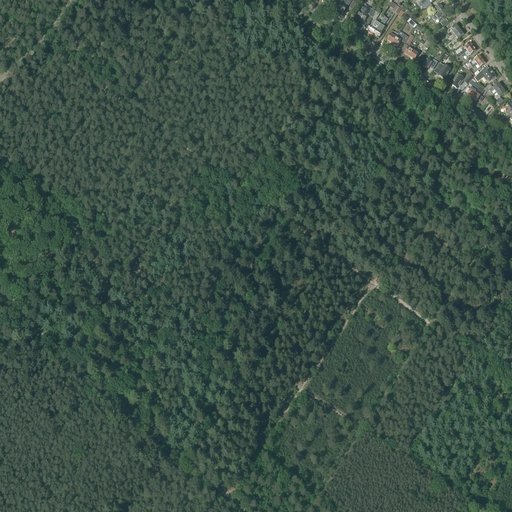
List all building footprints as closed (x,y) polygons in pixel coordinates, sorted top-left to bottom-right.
[(337,0),(337,2),(333,8),(334,8),(334,9),(335,10),(336,10),(338,11),(342,5),(344,2),(341,0),(337,0)] [(348,9),(351,12),(357,4),(353,1),(348,7),(349,8),(348,9)] [(423,9),(430,4),(428,1),(421,7),(423,9)] [(342,5),(338,11),(343,14),(347,8),(342,5)] [(438,14),(443,10),(440,5),(434,9),(438,14)] [(393,12),(397,15),(401,10),(395,6),(393,9),(394,10),(393,12)] [(364,22),(370,13),(363,8),(357,17),(364,22)] [(442,19),(447,15),(443,10),(438,14),(435,16),(432,18),(434,21),(437,19),(439,21),(442,19)] [(377,31),(373,36),(379,39),(382,33),(385,28),(383,27),(386,22),(383,21),(380,25),(377,31)] [(372,27),(368,33),(373,36),(377,31),(380,25),(377,24),(376,22),(373,27),(372,27)] [(456,25),(450,30),(454,34),(459,30),(456,25)] [(451,36),(448,39),(450,42),(456,37),(458,39),(463,35),(459,30),(454,34),(451,36)] [(391,34),(387,41),(392,44),(396,38),(398,35),(398,34),(397,34),(395,32),(394,33),(393,32),(391,34)] [(396,38),(392,44),(397,47),(401,42),(401,41),(403,43),(406,38),(403,36),(402,37),(398,34),(398,35),(396,38)] [(429,37),(426,34),(422,39),(421,41),(420,40),(419,43),(423,45),(425,41),(426,42),(429,37)] [(411,36),(405,44),(409,46),(414,38),(411,36)] [(462,47),(456,52),(458,55),(456,57),(458,59),(459,58),(461,56),(463,55),(465,53),(473,47),(470,43),(463,49),(462,47)] [(465,53),(468,57),(470,56),(476,51),(473,47),(465,53)] [(409,58),(414,51),(408,48),(404,54),(409,58)] [(414,51),(409,58),(415,61),(419,54),(420,53),(417,51),(416,53),(414,51)] [(473,64),(465,71),(467,73),(469,71),(472,68),(482,60),(480,56),(474,60),(474,61),(472,63),(473,64)] [(425,62),(423,66),(426,69),(428,70),(429,68),(433,70),(437,63),(434,61),(431,59),(430,60),(429,62),(428,61),(427,60),(425,62)] [(482,60),(472,68),(473,70),(475,68),(475,67),(477,65),(480,68),(485,64),(482,60)] [(444,67),(441,65),(440,64),(436,69),(440,72),(438,76),(444,80),(451,70),(444,66),(444,67)] [(479,75),(474,80),(478,84),(484,79),(487,83),(488,81),(489,83),(492,81),(492,82),(496,79),(495,79),(496,78),(490,70),(486,73),(484,70),(479,75)] [(460,87),(462,82),(461,82),(463,79),(457,75),(453,81),(455,82),(452,86),(456,89),(459,86),(460,87)] [(469,75),(463,81),(467,86),(470,82),(471,81),(473,79),(471,77),(469,75)] [(472,87),(467,95),(472,98),(479,87),(474,83),(471,86),(472,87)] [(484,90),(486,93),(489,90),(491,93),(494,91),(496,93),(502,88),(499,84),(493,88),(492,88),(491,89),(489,86),(484,90)] [(479,87),(472,98),(477,102),(480,96),(481,95),(484,90),(479,87)] [(498,95),(495,97),(497,100),(500,98),(500,97),(505,92),(502,88),(496,93),(498,95)]
